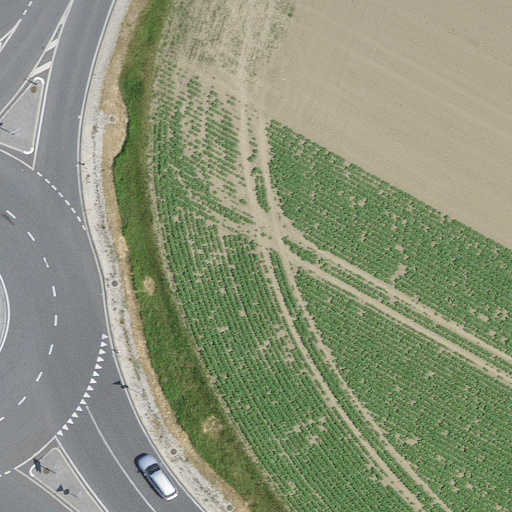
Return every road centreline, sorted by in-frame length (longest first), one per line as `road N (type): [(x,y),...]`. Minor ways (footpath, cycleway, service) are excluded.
road 1 (tertiary): [(50,274),(64,117),(96,0)]
road 2 (secondary): [(160,511),(52,348)]
